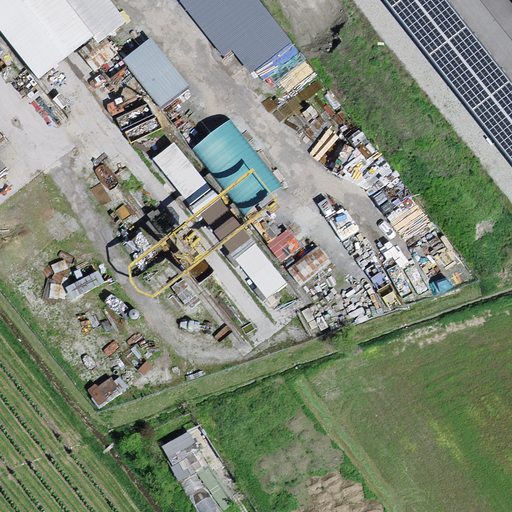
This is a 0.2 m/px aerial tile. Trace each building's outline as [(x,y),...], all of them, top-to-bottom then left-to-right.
[(125,14),(114,0),(0,0),(0,27),(39,79),(125,14)] [(183,0),(224,54),(234,47),(256,77),(298,47),(263,0),(183,0)] [(511,82),(447,0),(385,0),(511,160),(511,82)] [(152,34),(124,56),(162,104),(190,82),(152,34)] [(194,144),(223,180),(257,153),(229,117),(194,144)] [(244,210),(273,187),(256,164),(226,187),(244,210)] [(202,174),(146,221),(208,300),(263,258),(202,174)] [(189,430),(164,445),(169,452),(193,438),(189,430)] [(223,511),(212,493),(198,501),(205,511),(223,511)]
